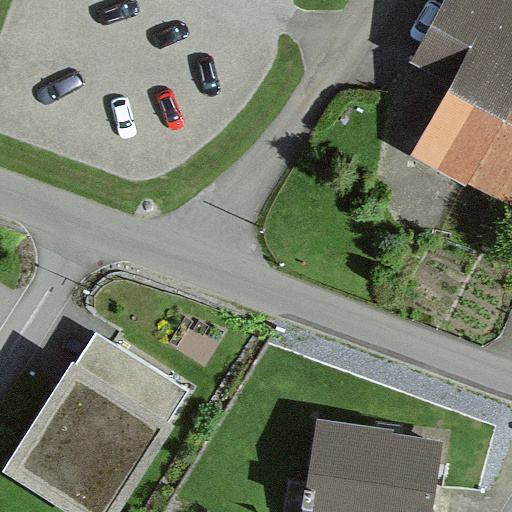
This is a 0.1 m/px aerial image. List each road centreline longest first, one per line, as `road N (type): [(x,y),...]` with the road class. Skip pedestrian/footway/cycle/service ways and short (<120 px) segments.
road 1 (residential): [(511,379),(90,228)]
road 2 (residential): [(0,368),(90,228)]
